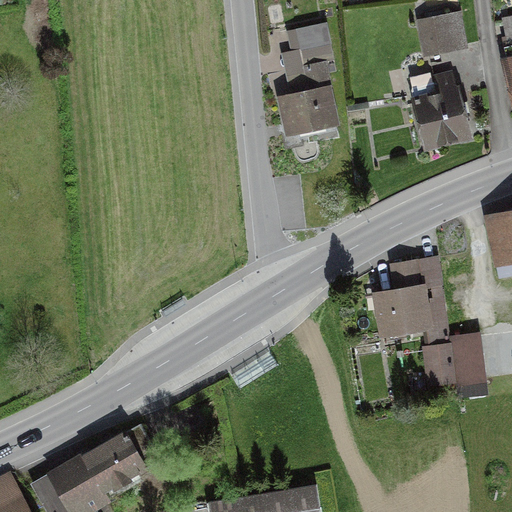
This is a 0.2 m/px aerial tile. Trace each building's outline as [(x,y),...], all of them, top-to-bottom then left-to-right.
[(424,53),(450,48),(444,15),(418,21),(424,53)] [(506,36),(511,34),(511,19),(503,21),(506,36)] [(324,24),(295,30),(299,50),(328,44),(324,24)] [(328,88),(323,63),(304,67),(309,91),(278,98),(286,135),(334,125),(327,88),(328,88)] [(464,103),(458,104),(450,76),(432,80),(431,77),(408,83),(424,145),(466,134),(461,116),(467,114),(464,103)] [(511,257),(511,215),(486,222),(494,261),(511,257)] [(445,322),(435,258),(390,265),(394,290),(374,293),(381,335),(427,327),(426,325),(445,322)] [(428,385),(453,382),(448,345),(423,348),(428,385)] [(244,365),(248,371),(265,360),(261,354),(244,365)] [(91,511),(86,501),(140,470),(137,464),(141,462),(145,468),(157,460),(138,425),(49,476),(47,474),(31,484),(46,511),(91,511)] [(28,511),(7,473),(0,476),(0,511),(28,511)] [(318,511),(315,485),(206,502),(207,511),(318,511)]
